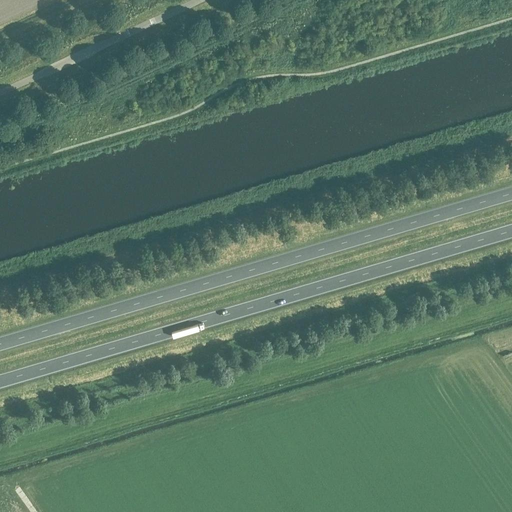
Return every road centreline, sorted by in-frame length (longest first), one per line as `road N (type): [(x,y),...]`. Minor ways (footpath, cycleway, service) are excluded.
road 1 (trunk): [(511,193),(0,346)]
road 2 (trunk): [(0,384),(511,233)]
road 3 (tertiary): [(0,94),(200,0)]
